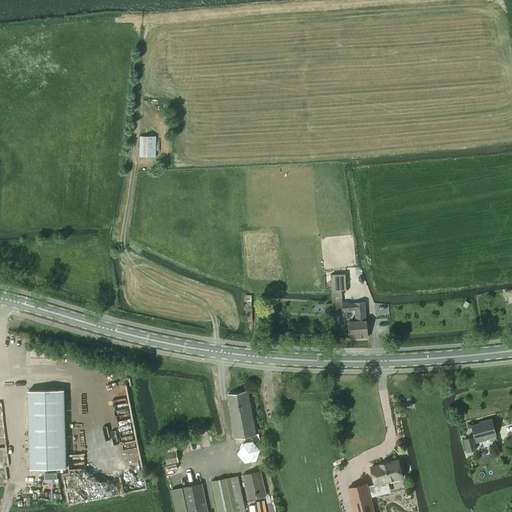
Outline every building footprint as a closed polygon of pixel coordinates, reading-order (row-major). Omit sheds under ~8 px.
[(140,136),(139,157),(155,157),(156,136),(140,136)] [(345,274),(331,275),(332,287),(332,304),(326,304),(327,313),(343,312),(343,311),(355,310),(355,321),(349,321),(350,338),(368,337),(366,320),(365,302),(342,303),(341,301),(341,290),(346,290),(345,274)] [(30,468),(39,468),(66,467),(64,390),(28,391),(30,468)] [(248,391),(228,395),(236,438),(256,434),(248,391)] [(476,442),(489,440),(488,437),(496,435),(492,419),(480,422),(480,423),(472,425),(475,437),(473,438),(473,437),(464,439),(467,452),(476,450),(474,442),(476,442)] [(165,453),(167,464),(178,462),(176,451),(165,453)] [(367,483),(347,488),(353,511),(373,511),(369,493),(386,488),(385,483),(402,478),(398,460),(388,463),(388,462),(380,464),(380,465),(371,467),(375,484),(367,486),(367,483)] [(248,499),(256,498),(266,495),(261,471),(243,476),(248,499)] [(245,511),(238,476),(212,481),(218,511),(245,511)] [(207,511),(202,484),(182,488),(187,511),(207,511)]
